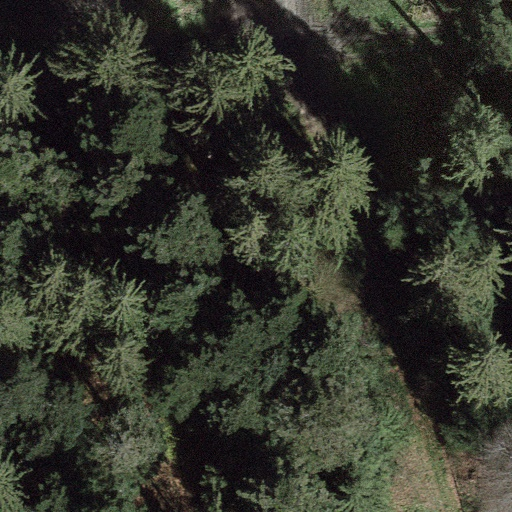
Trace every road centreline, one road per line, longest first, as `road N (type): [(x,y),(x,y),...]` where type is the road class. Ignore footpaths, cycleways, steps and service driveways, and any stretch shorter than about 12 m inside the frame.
road 1 (track): [(221,59),(438,511)]
road 2 (track): [(0,95),(62,92),(221,59),(270,0)]
